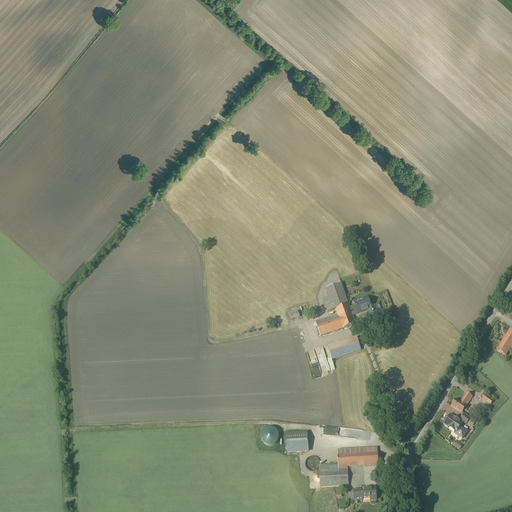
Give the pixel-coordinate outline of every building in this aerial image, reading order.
[(341,285),(326,290),(329,297),(323,299),(328,313),(335,310),(348,306),(341,285)] [(364,302),(355,305),(354,303),(354,304),(355,307),(357,312),(358,314),(363,313),(363,312),(371,310),(367,299),(363,300),(364,302)] [(348,306),(335,310),(338,316),(343,330),(356,326),(352,314),(350,309),(348,306)] [(298,312),(289,315),(291,320),(299,318),(298,312)] [(338,316),(315,323),(320,337),(343,330),(338,316)] [(511,331),(510,330),(497,352),(506,357),(511,346),(511,331)] [(357,342),(329,351),(332,360),(360,351),(357,342)] [(482,392),(478,398),(483,401),(486,396),(487,395),(482,392)] [(472,398),(466,394),(462,400),(468,404),(472,398)] [(462,400),(460,403),(456,400),(451,407),(461,414),(466,407),(468,404),(462,400)] [(470,419),(464,415),(460,421),(466,425),(470,419)] [(445,423),(445,424),(444,426),(456,434),(455,435),(462,440),(467,433),(460,428),(462,424),(450,416),(447,421),(446,421),(445,423)] [(470,419),(466,425),(473,430),(477,424),(470,419)] [(274,445),(276,444),(278,441),(279,439),(279,436),(278,433),(276,431),(274,430),(271,429),(268,429),(266,430),(263,432),(262,435),(261,438),(262,441),(264,444),(267,446),(270,446),(274,445)] [(307,434),(286,435),(287,453),(308,452),(307,434)] [(367,454),(364,454),(364,467),(379,466),(378,453),(367,454)] [(362,454),(338,456),(338,465),(338,466),(347,465),(347,468),(364,467),(364,454),(362,454)] [(319,467),(320,464),(319,461),(317,459),(315,458),(312,457),(310,458),(307,459),(306,462),(305,464),(306,467),(307,469),(310,471),(313,471),(315,471),(318,469),(319,467)] [(329,466),(329,471),(320,471),(320,488),(335,487),(349,486),(347,468),(347,465),(338,466),(338,465),(329,466)] [(376,489),(361,490),(361,491),(354,491),(354,499),(356,499),(355,493),(359,493),(360,499),(362,499),(362,501),(377,501),(376,489)]
